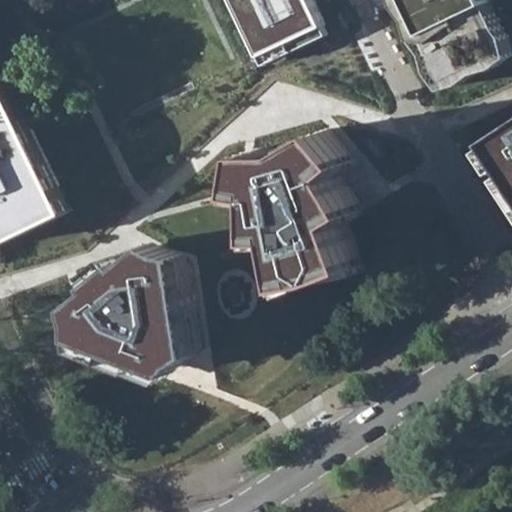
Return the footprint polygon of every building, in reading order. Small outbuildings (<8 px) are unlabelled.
[(78,0),(81,7),(95,0),(226,0),(259,68),(334,32),(318,0),(78,0)] [(493,3),(491,0),(411,0),(451,80),(507,53),(485,7),(493,3)] [(0,248),(66,217),(0,78),(0,248)] [(511,130),(499,139),(511,158),(511,130)] [(245,195),(266,197),(265,240),(283,238),(292,287),(329,279),(363,267),(344,224),(362,213),(356,201),(345,182),(339,176),(352,164),(338,146),(326,132),(292,153),(249,153),(245,195)] [(144,247),(71,307),(75,337),(76,349),(163,381),(171,374),(195,357),(174,254),(157,250),(144,247)] [(148,442),(122,456),(135,478),(215,432),(202,411),(176,426),(158,395),(130,411),(148,442)]
